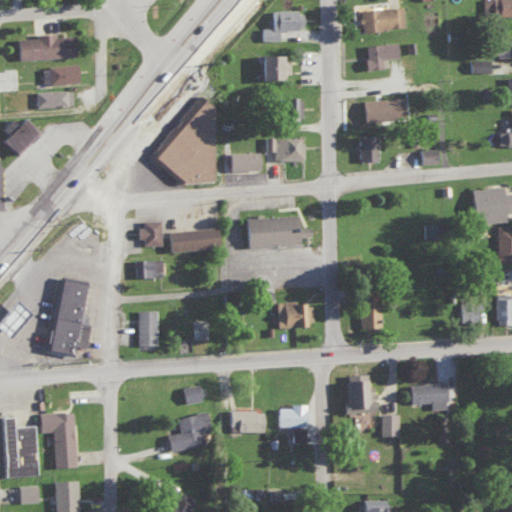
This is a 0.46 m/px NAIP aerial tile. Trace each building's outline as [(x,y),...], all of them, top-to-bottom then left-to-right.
[(254,3),(299,0),(301,36),(256,39),(254,3)] [(511,0),(480,0),(481,14),(511,13),(511,0)] [(401,27),(400,6),(358,7),(359,28),(401,27)] [(483,30),(511,28),(511,64),(485,66),(483,30)] [(14,57),(71,55),(70,32),(32,34),(32,36),(13,36),(14,57)] [(348,40),(393,37),(395,73),(350,76),(348,40)] [(252,52),(297,49),(299,85),(254,88),(252,52)] [(486,69),(486,58),(466,58),(466,70),(486,69)] [(74,81),(74,63),(46,63),(46,81),(74,81)] [(483,71),(511,69),(511,105),(485,107),(483,71)] [(32,89),(33,105),(70,104),(69,88),(32,89)] [(145,150),(197,92),(212,102),(213,179),(181,181),(145,150)] [(298,117),(299,96),(277,96),(277,104),(274,104),(274,110),(284,110),(284,117),(298,117)] [(359,97),(360,118),(399,117),(398,96),(359,97)] [(484,114),(511,112),(511,149),(486,151),(484,114)] [(0,143),(12,154),(35,129),(20,115),(11,124),(10,123),(0,134),(0,143)] [(353,130),(398,127),(399,164),(354,167),(353,130)] [(266,135),(311,132),(312,168),(267,171),(266,135)] [(434,161),(433,146),(417,147),(417,161),(434,161)] [(255,150),(225,151),(225,168),(255,168),(255,150)] [(458,190),(511,185),(511,214),(461,219),(458,190)] [(241,214),(295,209),(298,238),(243,243),(241,214)] [(140,243),(157,243),(156,218),(139,218),(139,225),(134,225),(134,236),(140,236),(140,243)] [(159,223),(213,219),(216,247),(162,252),(159,223)] [(436,236),(435,221),(420,222),(421,236),(436,236)] [(511,224),(493,225),(494,260),(511,259),(511,224)] [(158,275),(158,257),(132,257),(132,275),(158,275)] [(43,348),(67,352),(69,344),(80,346),(86,312),(76,310),(81,279),(55,275),(43,348)] [(374,326),(375,291),(354,290),(354,326),(374,326)] [(493,293),(493,322),(510,323),(510,293),(493,293)] [(261,301),(315,296),(318,325),(263,330),(261,301)] [(25,311),(9,297),(0,307),(0,332),(3,335),(25,311)] [(476,320),(475,301),(456,302),(457,321),(476,320)] [(153,343),(152,308),(133,308),(134,343),(153,343)] [(343,373),(344,401),(339,401),(340,411),(372,410),(371,388),(364,389),(364,372),(343,373)] [(393,376),(447,372),(450,401),(396,406),(393,376)] [(182,402),(199,397),(195,382),(178,386),(182,402)] [(274,406),(273,424),(289,424),(288,440),(302,440),(303,402),(286,402),(286,406),(274,406)] [(234,429),(262,430),(262,409),(225,408),(225,424),(234,425),(234,429)] [(49,429),(50,466),(71,465),(70,409),(35,411),(36,429),(49,429)] [(173,414),(176,431),(163,433),(165,449),(200,443),(198,429),(206,428),(203,410),(173,414)] [(395,412),(378,412),(377,433),(395,433),(395,412)] [(30,423),(8,424),(7,414),(0,414),(0,474),(32,473),(30,423)] [(75,511),(74,478),(50,479),(51,511),(75,511)] [(15,484),(15,500),(35,500),(34,483),(15,484)] [(238,487),(238,496),(262,495),(261,486),(238,487)] [(501,511),(501,486),(511,486),(511,511),(501,511)] [(183,511),(190,497),(170,488),(159,511),(183,511)] [(356,511),(357,494),(405,498),(404,511),(356,511)]
